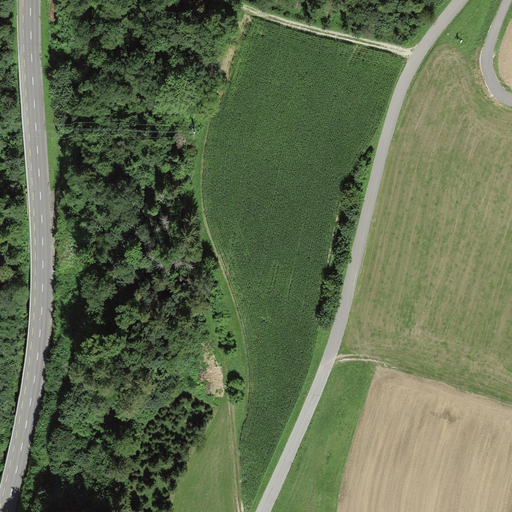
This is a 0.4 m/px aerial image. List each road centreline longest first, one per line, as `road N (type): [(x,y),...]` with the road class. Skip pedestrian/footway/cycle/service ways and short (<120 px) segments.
road 1 (unclassified): [(259,511),(322,367),(403,80),(458,0)]
road 2 (secondary): [(7,511),(42,314),(30,0)]
road 3 (track): [(243,511),(226,344),(196,208),(218,94),(249,11)]
road 4 (track): [(417,57),(223,0)]
road 5 (track): [(511,399),(359,358),(322,367)]
